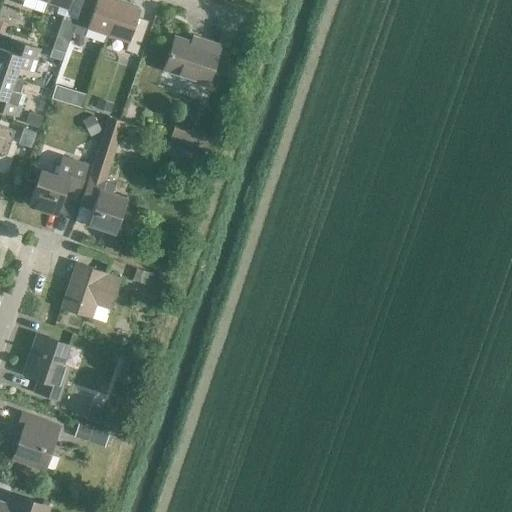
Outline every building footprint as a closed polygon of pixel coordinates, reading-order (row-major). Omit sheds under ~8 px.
[(18,0),(23,2),(22,6),(42,13),(46,1),(46,0),(18,0)] [(46,0),(46,1),(67,8),(64,16),(76,20),(82,0),(46,0)] [(82,0),(76,20),(72,33),(83,37),(86,28),(107,35),(118,2),(112,0),(82,0)] [(118,2),(107,35),(128,42),(124,51),(136,55),(148,21),(136,17),(139,9),(118,2)] [(58,36),(54,49),(65,53),(69,40),(58,36)] [(206,86),(220,46),(203,40),(201,47),(174,38),(163,70),(184,77),(183,79),(206,86)] [(0,74),(14,79),(18,67),(33,72),(41,50),(10,40),(6,51),(0,48),(0,74)] [(51,49),(48,57),(60,61),(63,53),(51,49)] [(224,63),(220,76),(231,79),(234,67),(224,63)] [(14,79),(0,74),(0,112),(18,118),(25,95),(21,94),(24,83),(14,79)] [(71,90),(67,105),(80,109),(85,95),(71,90)] [(98,100),(94,110),(109,115),(112,105),(98,100)] [(28,115),(24,126),(36,129),(39,119),(28,115)] [(89,174),(81,200),(94,204),(87,225),(114,234),(126,198),(114,195),(118,183),(106,179),(123,123),(107,118),(89,174)] [(92,118),(81,123),(90,139),(100,133),(92,118)] [(208,151),(213,138),(173,125),(169,138),(208,151)] [(0,152),(6,155),(14,131),(0,126),(0,152)] [(24,128),(20,140),(31,144),(35,132),(24,128)] [(163,141),(159,153),(168,156),(172,145),(163,141)] [(77,194),(86,166),(62,158),(59,168),(56,166),(53,175),(40,171),(29,205),(56,214),(64,190),(77,194)] [(110,310),(121,279),(105,274),(106,273),(75,263),(60,308),(90,318),(95,305),(110,310)] [(136,270),(131,281),(144,285),(148,274),(136,270)] [(145,291),(141,302),(160,308),(165,294),(151,289),(150,293),(145,291)] [(58,400),(68,368),(61,366),(68,346),(36,335),(22,375),(38,380),(33,392),(58,400)] [(124,355),(120,367),(133,371),(137,359),(124,355)] [(90,409),(87,420),(98,424),(101,413),(90,409)] [(44,470),(59,426),(21,413),(17,426),(22,428),(11,459),(44,470)] [(45,511),(48,507),(15,496),(10,507),(0,503),(0,511),(45,511)]
